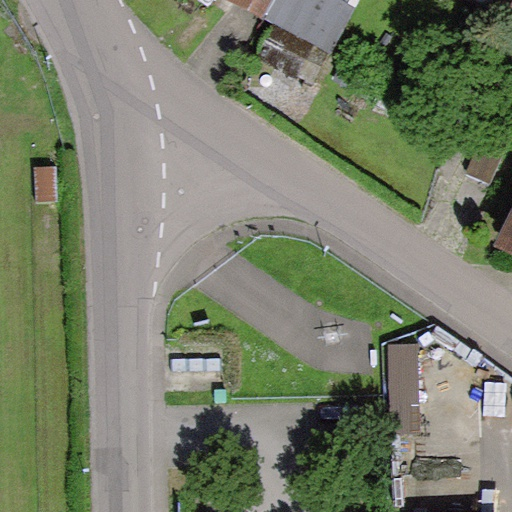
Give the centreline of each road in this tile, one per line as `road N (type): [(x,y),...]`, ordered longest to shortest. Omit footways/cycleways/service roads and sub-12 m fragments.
road 1 (residential): [(511,321),(343,207),(225,171),(124,167)]
road 2 (residential): [(124,167),(121,511)]
road 3 (residential): [(71,0),(101,70),(124,167)]
